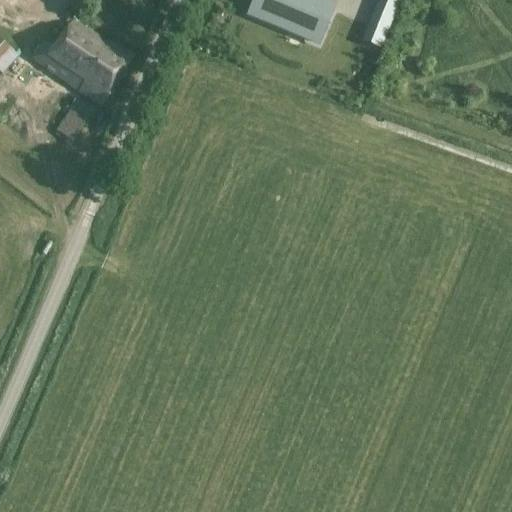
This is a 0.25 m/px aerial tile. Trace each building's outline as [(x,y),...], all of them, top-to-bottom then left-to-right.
[(314,0),(255,0),(249,16),(289,33),(292,27),(297,29),(305,32),(302,38),(318,45),(334,8),(314,0)] [(399,5),(386,0),(380,0),(363,43),(381,50),(399,5)] [(132,59),(74,22),(55,52),(45,46),(34,64),(102,107),(132,59)] [(0,70),(4,74),(19,54),(0,39),(0,70)] [(93,111),(78,101),(56,132),(71,143),(93,111)]
